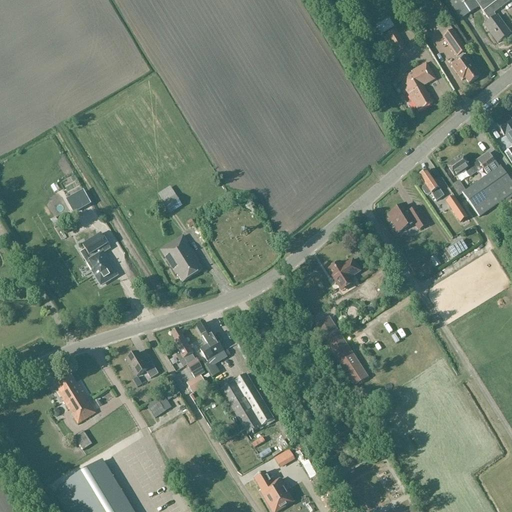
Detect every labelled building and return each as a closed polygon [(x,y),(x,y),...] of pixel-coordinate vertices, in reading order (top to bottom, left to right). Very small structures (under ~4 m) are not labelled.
[(498,44),(510,35),(497,17),(497,18),(494,14),(511,1),(511,0),(446,0),(461,22),(480,9),(490,23),(485,27),(498,44)] [(377,28),(382,37),(395,30),(390,21),(377,28)] [(384,39),(395,58),(407,50),(396,32),(384,39)] [(468,51),(454,32),(443,39),(458,59),(468,51)] [(465,79),(469,85),(479,78),(475,72),(476,72),(465,56),(451,66),(462,82),(465,79)] [(418,113),(433,104),(424,88),(435,81),(426,65),(411,73),(413,76),(407,80),(406,77),(399,81),(418,113)] [(511,121),(509,118),(497,126),(504,137),(505,136),(511,146),(511,121)] [(462,157),(447,167),(455,179),(465,172),(470,178),(483,169),(488,176),(462,195),(479,218),(511,194),(511,179),(510,181),(502,170),(500,172),(488,155),(470,167),(466,161),(465,161),(462,157)] [(427,172),(419,177),(426,187),(423,189),(423,191),(426,197),(428,197),(432,195),(436,202),(444,197),(427,172)] [(183,208),(170,188),(158,196),(170,216),(183,208)] [(448,204),(455,213),(462,209),(454,199),(448,204)] [(405,206),(390,215),(393,219),(388,222),(396,235),(401,232),(400,230),(414,221),(420,231),(430,225),(419,207),(410,213),(405,206)] [(191,220),(187,223),(190,229),(195,226),(191,220)] [(62,230),(64,235),(78,228),(76,224),(62,230)] [(111,250),(108,246),(101,235),(82,246),(92,261),(91,262),(95,270),(92,272),(101,286),(117,276),(103,255),(111,250)] [(188,244),(183,237),(160,251),(175,276),(177,275),(183,284),(203,271),(196,260),(198,260),(192,250),(190,251),(186,245),(188,244)] [(451,249),(458,258),(468,252),(461,242),(451,249)] [(353,260),(343,266),(341,263),(327,271),(342,294),(355,285),(351,280),(362,273),(353,260)] [(316,328),(354,387),(367,379),(328,319),(316,328)] [(205,323),(197,328),(206,342),(208,346),(200,351),(208,363),(224,353),(217,341),(215,341),(213,338),(214,338),(205,323)] [(176,343),(173,345),(180,355),(176,357),(183,369),(187,367),(191,374),(201,368),(196,360),(195,361),(191,355),(192,354),(178,330),(171,334),(176,343)] [(146,367),(138,354),(126,361),(137,378),(146,372),(151,380),(158,375),(151,363),(146,367)] [(225,358),(220,361),(223,367),(229,363),(225,358)] [(220,374),(213,362),(205,366),(212,378),(220,374)] [(76,387),(69,376),(55,385),(60,393),(58,394),(78,425),(97,413),(79,385),(76,387)] [(246,376),(220,392),(248,436),(273,420),(246,376)] [(187,385),(193,395),(207,387),(202,377),(187,385)] [(177,397),(173,390),(165,395),(169,402),(177,397)] [(164,397),(157,401),(147,407),(155,419),(171,408),(164,397)] [(92,446),(84,433),(75,438),(83,451),(92,446)] [(266,434),(257,440),(267,455),(276,449),(266,434)] [(282,454),(288,465),(295,461),(289,450),(282,454)] [(271,464),(283,459),(280,453),(269,458),(271,464)] [(132,511),(102,462),(58,489),(71,511),(132,511)] [(310,480),(317,476),(313,470),(307,474),(310,480)] [(265,473),(254,480),(261,491),(262,492),(260,493),(271,511),(278,511),(294,503),(281,481),(272,486),(265,473)]
